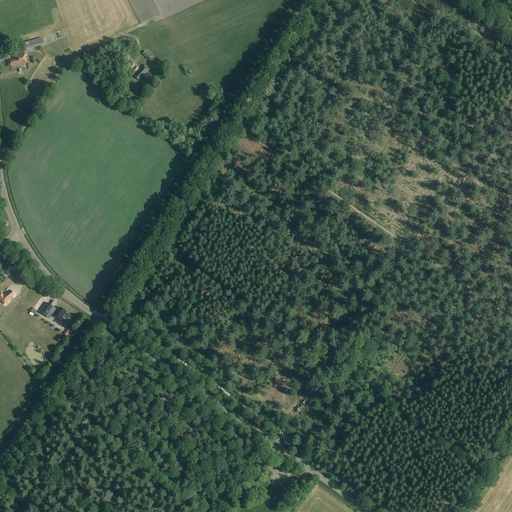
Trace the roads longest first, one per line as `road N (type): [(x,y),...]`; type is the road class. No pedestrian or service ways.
road 1 (tertiary): [(368,511),(75,301),(19,233)]
road 2 (track): [(463,168),(331,363)]
road 3 (track): [(286,42),(472,175)]
road 4 (track): [(108,313),(233,123)]
road 5 (track): [(0,164),(72,55),(120,34),(135,37),(139,53)]
road 6 (track): [(331,363),(487,474)]
road 7 (track): [(155,240),(309,347)]
road 8 (track): [(286,161),(417,253)]
road 9 (track): [(0,464),(88,331)]
road 10 (track): [(233,123),(315,0)]
